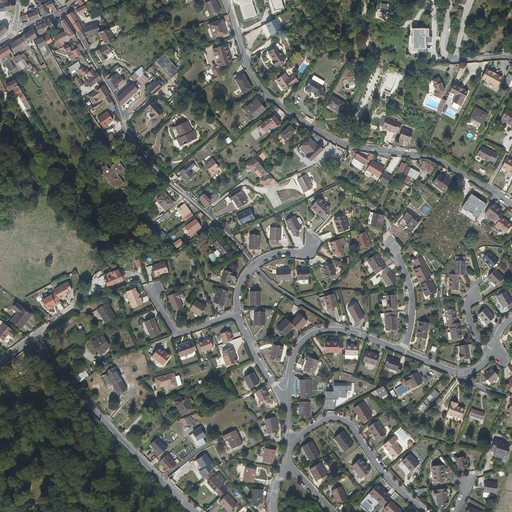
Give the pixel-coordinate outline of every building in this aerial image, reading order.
[(221,11),(215,0),(212,0),(205,3),(211,15),(221,11)] [(237,0),(242,20),(256,17),(251,0),(237,0)] [(285,8),(282,0),(269,0),(274,12),(285,8)] [(53,12),(57,11),(51,2),(46,4),(39,7),(43,16),(49,14),(48,10),(52,9),(53,12)] [(85,5),(82,7),(76,10),(79,14),(84,17),(86,16),(83,11),(87,9),(85,5)] [(28,18),(29,21),(40,17),(37,11),(27,15),(28,18)] [(78,21),(72,12),(67,15),(73,24),(78,21)] [(64,19),(62,21),(60,21),(63,25),(66,31),(70,39),(75,36),(71,29),(64,19)] [(215,19),(195,26),(196,28),(216,21),(215,19)] [(282,27),(277,19),(268,24),(273,34),(282,27)] [(222,20),(210,24),(215,38),(227,34),(222,20)] [(55,28),(52,21),(41,24),(44,31),(46,31),(55,28)] [(78,21),(73,24),(73,25),(77,31),(83,28),(78,21)] [(0,31),(3,35),(8,30),(1,23),(0,23),(0,31)] [(100,32),(97,23),(92,25),(83,28),(87,36),(97,33),(100,32)] [(44,31),(41,24),(36,26),(40,35),(43,34),(43,33),(42,32),(44,31)] [(87,36),(83,28),(77,31),(82,39),(87,36)] [(31,41),(33,40),(37,37),(33,29),(24,34),(24,35),(30,46),(32,45),(31,41)] [(426,49),(425,29),(413,29),(413,49),(426,49)] [(70,39),(66,31),(62,33),(66,41),(70,39)] [(107,44),(115,40),(110,31),(100,32),(97,33),(100,38),(101,37),(106,45),(107,44)] [(66,41),(62,33),(58,34),(58,36),(63,46),(63,47),(65,46),(63,42),(66,41)] [(42,37),(47,44),(53,41),(48,34),(42,37)] [(30,46),(24,35),(19,38),(19,39),(24,48),(25,47),(26,49),(27,49),(28,51),(29,51),(32,49),(30,46)] [(56,49),(63,46),(58,36),(54,37),(56,41),(58,44),(55,45),(56,49)] [(49,53),(51,51),(47,44),(42,37),(36,40),(40,48),(45,46),(49,53)] [(24,48),(19,39),(10,44),(16,53),(24,48)] [(69,44),(65,46),(63,47),(70,59),(71,58),(72,62),(77,59),(74,55),(69,44)] [(107,44),(106,45),(102,47),(103,48),(97,51),(103,61),(107,58),(106,55),(112,51),(107,44)] [(40,58),(32,45),(30,46),(32,49),(37,59),(40,58)] [(213,50),(219,67),(232,61),(226,45),(213,50)] [(12,52),(8,46),(0,50),(0,56),(10,72),(14,69),(9,61),(11,59),(8,54),(12,52)] [(279,52),(276,47),(275,47),(266,54),(273,62),(272,63),(275,68),(285,59),(279,52)] [(37,59),(32,49),(29,51),(35,60),(37,59)] [(22,60),(18,62),(22,69),(28,65),(25,60),(24,59),(22,60)] [(79,70),(82,67),(78,61),(74,64),(77,68),(79,70)] [(28,65),(34,74),(38,72),(34,67),(33,67),(30,63),(28,65)] [(180,71),(175,66),(170,70),(174,76),(180,71)] [(142,70),(140,68),(135,72),(139,77),(146,71),(143,69),(142,70)] [(504,76),(489,68),(484,77),(499,85),(504,76)] [(101,78),(98,73),(88,81),(92,86),(101,78)] [(107,81),(114,91),(124,82),(121,78),(119,79),(116,74),(113,76),(111,73),(106,77),(108,80),(107,81)] [(297,82),(294,76),(291,79),(286,74),(278,81),(282,85),(286,89),(294,83),(295,84),(297,82)] [(503,84),(507,86),(511,77),(511,75),(509,74),(503,84)] [(243,75),(236,79),(244,93),(251,88),(243,75)] [(79,77),(75,80),(79,87),(83,84),(79,77)] [(1,81),(0,78),(0,87),(7,100),(10,99),(1,81)] [(434,95),(442,99),(445,89),(444,86),(443,87),(439,78),(433,80),(435,85),(433,87),(435,90),(436,90),(434,95)] [(26,98),(14,80),(6,84),(8,90),(13,88),(16,93),(17,92),(22,100),(26,98)] [(139,90),(133,83),(118,97),(121,106),(139,90)] [(161,88),(157,83),(149,90),(153,95),(161,88)] [(317,89),(317,84),(306,84),(306,93),(315,102),(324,94),(324,92),(321,89),(319,89),(318,90),(317,89)] [(106,88),(105,85),(90,96),(95,102),(99,99),(98,98),(100,96),(104,101),(107,105),(112,101),(109,96),(111,94),(106,88)] [(453,102),(461,107),(468,93),(462,90),(462,91),(459,89),(459,88),(453,85),(450,93),(456,96),(453,102)] [(339,112),(344,103),(333,96),(328,105),(339,112)] [(265,109),(256,99),(247,107),(256,117),(265,109)] [(112,101),(107,105),(111,110),(116,107),(115,104),(112,101)] [(162,111),(154,102),(145,109),(147,113),(149,111),(151,114),(150,114),(154,119),(162,111)] [(483,123),(485,119),(487,116),(488,114),(477,108),(471,118),(483,123)] [(511,111),(507,109),(502,118),(508,121),(508,122),(511,124),(511,111)] [(114,120),(108,112),(98,119),(104,127),(114,120)] [(280,124),(274,116),(269,120),(268,119),(261,125),(266,130),(273,125),(275,128),(278,126),(279,127),(281,126),(280,124)] [(399,133),(403,124),(387,117),(383,126),(390,129),(389,131),(394,133),(395,131),(399,133)] [(298,122),(294,119),(290,122),(292,124),(281,134),(285,140),(298,128),(295,124),(298,122)] [(187,121),(176,127),(180,137),(177,139),(181,146),(197,138),(194,131),(192,132),(187,121)] [(410,143),(414,133),(404,130),(400,139),(410,143)] [(27,131),(23,134),(27,142),(31,140),(27,131)] [(303,137),(300,133),(293,140),(296,143),(303,137)] [(140,153),(128,137),(125,139),(129,144),(130,144),(134,149),(130,152),(134,157),(140,153)] [(323,149),(319,145),(317,146),(310,138),(303,145),(309,153),(307,155),(311,160),(323,149)] [(482,146),(477,155),(484,159),(484,157),(489,160),(494,162),(498,154),(482,146)] [(363,168),(367,160),(369,157),(365,154),(357,152),(357,153),(354,157),(352,161),(352,165),(360,170),(362,168),(363,168)] [(367,160),(371,162),(372,161),(375,154),(371,154),(369,157),(367,160)] [(255,159),(249,164),(249,166),(251,169),(254,169),(256,167),(264,177),(262,179),(261,181),(264,185),(266,185),(273,178),(268,172),(267,173),(255,159)] [(511,162),(506,159),(501,169),(507,172),(506,173),(511,175),(511,162)] [(106,165),(104,167),(102,164),(103,161),(95,167),(96,168),(95,170),(98,171),(102,176),(103,175),(106,178),(107,177),(116,189),(124,183),(118,175),(125,169),(119,161),(111,166),(112,167),(109,169),(106,165)] [(371,162),(367,170),(377,176),(382,167),(372,161),(371,162)] [(420,168),(431,175),(437,168),(424,161),(420,168)] [(193,174),(186,167),(176,175),(179,178),(183,175),(187,179),(193,174)] [(408,167),(405,173),(408,175),(405,180),(409,182),(412,177),(416,179),(419,173),(408,167)] [(58,179),(70,172),(68,168),(56,176),(58,179)] [(403,172),(399,181),(403,183),(404,180),(405,180),(408,175),(405,173),(403,172)] [(381,181),(387,184),(391,176),(385,173),(381,181)] [(241,174),(237,179),(241,183),(246,178),(241,174)] [(444,178),(440,174),(433,183),(444,191),(452,181),(445,176),(444,178)] [(306,175),(297,179),(304,193),(312,188),(306,175)] [(65,183),(63,180),(55,185),(58,188),(65,183)] [(420,180),(414,186),(417,189),(423,184),(420,180)] [(403,183),(399,181),(395,188),(401,191),(404,187),(402,185),(403,183)] [(480,195),(480,194),(468,188),(466,188),(463,192),(465,193),(464,194),(473,199),(471,203),(470,202),(469,203),(471,205),(474,207),(479,197),(480,195)] [(229,196),(232,200),(233,199),(238,207),(247,201),(240,189),(229,196)] [(289,190),(278,194),(281,202),(293,198),(289,190)] [(482,198),(486,200),(489,194),(483,191),(481,194),(480,194),(480,195),(479,197),(481,199),(482,198)] [(203,195),(201,197),(200,198),(207,205),(213,199),(206,192),(203,195)] [(174,203),(165,193),(157,200),(165,210),(174,203)] [(444,200),(450,204),(453,199),(447,196),(444,200)] [(318,214),(322,217),(330,207),(320,198),(312,207),(319,213),(318,214)] [(177,209),(184,218),(191,213),(185,204),(177,209)] [(502,217),(504,215),(501,212),(503,210),(493,204),(485,214),(494,221),(493,222),(496,225),(502,217)] [(254,219),(250,209),(237,215),(237,216),(234,218),(238,227),(254,219)] [(406,225),(413,231),(421,221),(422,222),(425,218),(423,217),(421,219),(409,210),(403,218),(408,222),(406,225)] [(374,213),(371,226),(382,229),(385,215),(374,213)] [(344,215),(336,218),(338,222),(336,223),(339,233),(349,229),(344,215)] [(286,221),(293,233),(302,228),(295,216),(286,221)] [(509,222),(502,217),(496,225),(506,233),(511,226),(508,223),(509,222)] [(196,219),(186,226),(191,234),(201,227),(196,219)] [(489,232),(492,229),(484,221),(481,224),(489,232)] [(282,228),(270,228),(270,240),(272,240),(271,243),(279,244),(279,240),(281,240),(282,228)] [(371,245),(366,232),(352,237),(357,250),(371,245)] [(324,241),(332,239),(330,233),(319,237),(324,241)] [(260,249),(260,235),(250,235),(250,249),(260,249)] [(222,255),(230,249),(220,237),(213,244),(222,255)] [(345,254),(340,240),(330,243),(334,254),(336,253),(337,257),(345,254)] [(499,261),(490,252),(482,260),(491,268),(499,261)] [(379,272),(386,267),(377,254),(367,260),(369,264),(366,266),(371,273),(377,269),(379,272)] [(419,281),(430,275),(431,275),(421,257),(415,260),(419,267),(417,268),(414,270),(419,281)] [(190,259),(195,272),(199,270),(194,258),(190,259)] [(458,274),(465,275),(465,261),(455,260),(455,274),(458,274)] [(152,266),(155,276),(168,272),(165,262),(152,266)] [(323,267),(326,278),(336,275),(333,264),(323,267)] [(308,280),(308,268),(297,269),(297,280),(308,280)] [(108,286),(128,278),(125,270),(120,272),(119,269),(112,272),(104,276),(105,278),(104,279),(108,286)] [(290,279),(290,269),(276,270),(277,280),(290,279)] [(496,269),(488,278),(496,286),(504,277),(496,269)] [(200,281),(204,280),(200,270),(199,270),(195,272),(197,278),(198,278),(200,281)] [(225,270),(221,282),(230,285),(232,279),(234,280),(236,274),(225,270)] [(388,286),(397,281),(390,271),(382,276),(388,286)] [(458,274),(455,274),(449,274),(449,289),(458,289),(458,285),(460,285),(460,279),(458,279),(458,274)] [(419,281),(427,296),(436,291),(430,280),(432,279),(430,275),(419,281)] [(59,287),(54,290),(55,293),(59,299),(70,293),(69,292),(72,290),(68,282),(59,287)] [(138,296),(137,294),(135,288),(131,290),(126,292),(133,308),(143,304),(141,300),(140,296),(138,296)] [(218,288),(213,302),(223,306),(228,292),(218,288)] [(184,297),(181,291),(168,296),(174,311),(183,307),(180,299),(184,297)] [(511,300),(507,291),(497,297),(504,308),(507,306),(509,310),(511,307),(511,300)] [(250,292),(250,305),(261,305),(261,292),(250,292)] [(59,299),(55,293),(42,300),(47,310),(53,307),(52,306),(60,301),(59,299)] [(328,309),(338,306),(335,294),(324,297),(328,309)] [(386,296),(387,309),(397,308),(396,295),(386,296)] [(93,313),(101,326),(115,316),(107,303),(109,302),(106,297),(96,304),(99,308),(93,313)] [(206,306),(196,300),(190,310),(200,316),(206,306)] [(32,315),(17,303),(13,308),(18,312),(12,320),(22,328),(32,315)] [(365,317),(357,303),(348,308),(355,322),(365,317)] [(449,325),(455,324),(454,320),(457,319),(455,308),(441,311),(444,326),(449,325)] [(479,315),(487,324),(495,317),(486,308),(479,315)] [(265,311),(255,312),(255,325),(265,325),(265,311)] [(398,315),(398,312),(384,313),(385,317),(386,330),(398,329),(397,315),(398,315)] [(295,326),(299,330),(307,321),(300,314),(291,323),(295,326)] [(161,334),(154,318),(145,322),(151,338),(161,334)] [(295,326),(291,323),(286,318),(277,328),(285,336),(295,326)] [(426,339),(430,324),(420,321),(418,327),(419,327),(417,337),(426,339)] [(16,332),(4,323),(0,328),(0,337),(4,340),(9,335),(12,337),(16,332)] [(462,337),(459,323),(455,324),(449,325),(450,328),(447,329),(448,340),(462,337)] [(220,334),(223,344),(233,340),(229,330),(220,334)] [(109,346),(103,335),(92,342),(97,350),(96,351),(98,355),(108,349),(107,347),(109,346)] [(203,342),(203,341),(199,342),(202,352),(214,347),(210,339),(203,342)] [(342,352),(342,343),(338,343),(338,342),(325,341),(325,352),(342,352)] [(197,350),(194,342),(190,344),(190,343),(177,348),(180,358),(194,353),(193,352),(197,350)] [(273,344),(270,358),(280,361),(284,347),(273,344)] [(346,344),(346,359),(358,359),(359,345),(346,344)] [(470,358),(468,345),(456,347),(457,354),(456,354),(457,361),(470,358)] [(223,356),(228,367),(238,363),(233,352),(235,352),(233,348),(223,352),(224,356),(223,356)] [(165,354),(158,349),(152,357),(164,366),(171,356),(166,353),(165,354)] [(366,351),(363,361),(376,365),(379,355),(366,351)] [(304,370),(314,374),(319,361),(309,357),(304,370)] [(401,362),(388,357),(385,367),(397,371),(397,372),(400,374),(403,366),(400,365),(401,362)] [(112,384),(118,395),(127,390),(115,367),(108,371),(109,373),(105,375),(111,385),(112,384)] [(499,376),(498,375),(493,369),(492,368),(484,376),(491,383),(499,376)] [(76,376),(79,382),(89,376),(85,370),(76,376)] [(168,385),(169,389),(177,386),(174,373),(156,378),(158,387),(168,385)] [(253,373),(244,377),(250,388),(259,383),(253,373)] [(405,378),(407,383),(408,384),(411,383),(414,388),(422,384),(416,373),(405,378)] [(300,380),(300,394),(311,394),(311,380),(300,380)] [(141,392),(145,388),(137,381),(134,384),(141,392)] [(333,390),(326,390),(326,397),(347,397),(347,391),(351,391),(351,384),(333,384),(333,390)] [(381,387),(376,390),(380,398),(387,394),(383,386),(381,387)] [(269,397),(264,388),(256,392),(261,402),(269,397)] [(440,394),(435,389),(430,394),(435,399),(440,394)] [(174,401),(182,415),(193,409),(185,395),(174,401)] [(310,416),(310,402),(300,402),(300,417),(310,416)] [(372,417),(363,402),(354,408),(363,423),(372,417)] [(451,402),(448,413),(462,418),(465,408),(457,406),(458,405),(451,402)] [(410,403),(405,408),(411,413),(416,408),(410,403)] [(485,414),(472,408),(470,415),(483,420),(485,414)] [(188,417),(187,417),(184,419),(190,428),(198,423),(196,421),(194,422),(190,416),(188,417)] [(275,417),(265,419),(268,433),(279,431),(275,417)] [(387,434),(378,421),(368,427),(377,441),(387,434)] [(200,446),(206,443),(202,437),(205,435),(200,428),(193,433),(195,436),(198,440),(197,441),(200,446)] [(242,444),(236,430),(223,436),(224,439),(227,438),(232,449),(242,444)] [(354,444),(343,431),(334,438),(345,451),(354,444)] [(398,440),(394,436),(383,445),(391,455),(391,456),(393,458),(402,451),(395,442),(398,440)] [(157,438),(150,445),(158,454),(166,447),(157,438)] [(507,459),(509,451),(507,451),(509,446),(503,443),(503,442),(495,439),(491,450),(495,452),(494,455),(502,458),(502,457),(507,459)] [(303,446),(310,461),(320,456),(312,441),(303,446)] [(265,448),(263,461),(274,463),(276,450),(265,448)] [(202,469),(212,462),(206,454),(197,460),(202,469)] [(419,464),(410,454),(402,461),(412,471),(419,464)] [(175,465),(166,456),(159,462),(168,472),(175,465)] [(456,459),(458,469),(468,467),(466,456),(456,459)] [(371,471),(361,459),(352,466),(361,478),(371,471)] [(328,474),(321,462),(310,469),(316,480),(328,474)] [(432,466),(434,482),(445,481),(444,465),(432,466)] [(246,467),(243,480),(254,482),(256,469),(246,467)] [(180,468),(171,476),(174,479),(182,471),(180,468)] [(216,491),(221,496),(227,491),(222,486),(226,482),(219,473),(216,475),(212,470),(205,476),(209,480),(207,482),(216,491)] [(498,483),(486,481),(484,492),(496,494),(498,483)] [(379,504),(382,507),(391,497),(388,494),(388,493),(378,484),(370,493),(380,503),(379,504)] [(346,499),(341,486),(332,490),(337,503),(346,499)] [(252,488),(252,503),(263,503),(263,489),(252,488)] [(448,506),(446,489),(436,490),(438,506),(448,506)] [(237,504),(228,494),(220,501),(229,511),(237,504)] [(399,511),(400,511),(402,510),(392,501),(384,509),(387,511),(399,511)]
